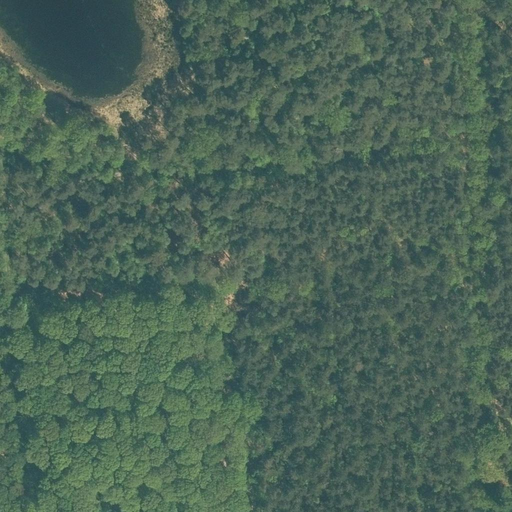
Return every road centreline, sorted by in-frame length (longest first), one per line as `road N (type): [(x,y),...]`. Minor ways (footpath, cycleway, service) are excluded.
road 1 (track): [(511,117),(328,155),(224,165),(161,166),(0,141)]
road 2 (track): [(3,142),(27,511)]
